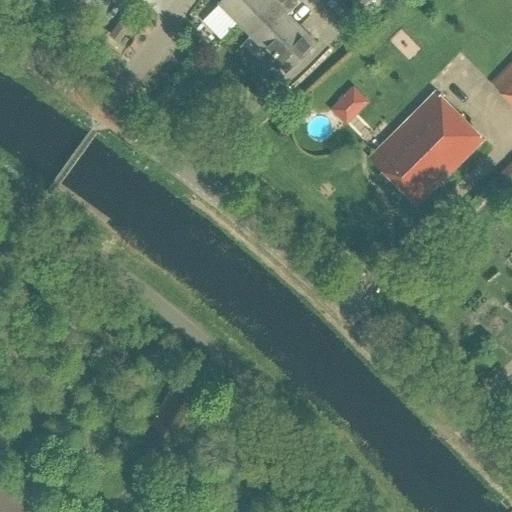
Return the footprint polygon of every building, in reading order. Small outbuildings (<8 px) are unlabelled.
[(221,0),(218,3),(289,72),(317,43),(288,14),(299,2),(301,0),(221,0)] [(348,10),(338,0),(327,0),(322,5),(336,20),(348,10)] [(511,62),(491,83),(511,104),(511,62)] [(354,89),(329,110),(343,127),(369,106),(354,89)] [(418,204),(484,140),(437,92),(371,156),(418,204)] [(174,454),(188,430),(183,427),(200,399),(175,385),(145,437),(174,454)] [(181,491),(184,494),(192,481),(188,479),(181,475),(173,487),(181,491)]
